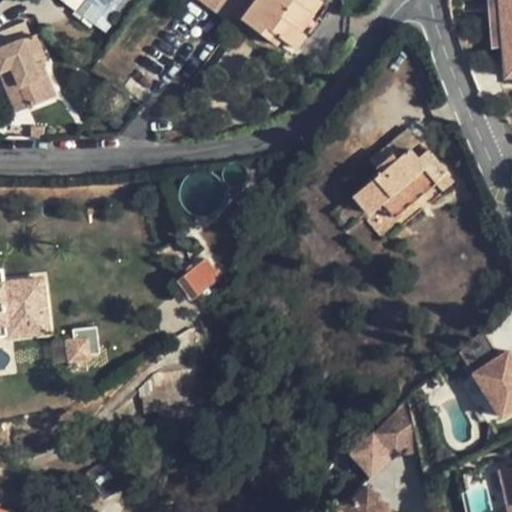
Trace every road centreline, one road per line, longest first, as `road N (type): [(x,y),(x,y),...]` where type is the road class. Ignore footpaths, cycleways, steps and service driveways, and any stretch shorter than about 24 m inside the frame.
road 1 (residential): [(0,159),(142,157),(283,134),(406,0)]
road 2 (residential): [(425,0),(511,204)]
